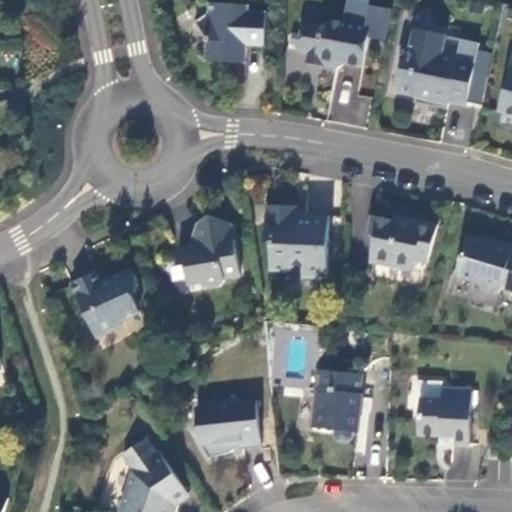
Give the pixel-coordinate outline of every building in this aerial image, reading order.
[(249,6),(210,4),(209,14),(195,23),(208,41),(206,62),(233,63),(233,57),(247,58),(247,46),(265,47),(267,13),(249,12),(249,6)] [(373,21),(353,17),(352,24),(371,28),(373,21)] [(364,68),(371,28),(352,24),(331,21),(323,26),(303,23),(298,51),(309,53),(307,63),(325,67),(333,62),(338,69),(345,64),(364,68)] [(448,36),(414,29),(410,49),(402,47),(397,69),(401,70),(396,93),(418,97),(417,99),(429,102),(428,106),(448,110),(449,103),(467,106),(480,44),(461,40),(458,58),(444,56),(447,37),(448,36)] [(447,37),(444,56),(458,58),(461,40),(447,37)] [(511,68),(511,69),(499,112),(511,115),(511,68)] [(298,207),(267,206),(266,243),(272,244),(271,271),(290,272),(295,268),(303,268),(303,278),(327,279),(330,217),(306,216),(306,221),(297,221),(298,207)] [(185,265),(189,286),(202,284),(203,285),(209,290),(221,287),(225,282),(225,280),(241,277),(232,225),(210,217),(198,224),(193,239),(197,240),(195,247),(194,247),(178,250),(181,262),(185,265)] [(404,223),(372,217),(369,235),(375,237),(371,263),(415,271),(417,261),(428,263),(439,225),(405,219),(404,223)] [(494,244),(468,236),(456,276),(479,283),(483,290),(495,294),(502,289),(511,291),(511,245),(495,241),(494,244)] [(98,272),(72,284),(97,338),(124,326),(122,322),(140,313),(132,295),(136,294),(139,286),(132,270),(112,280),(113,281),(104,286),(103,284),(98,272)] [(315,391),(317,391),(313,428),(335,431),(334,438),(338,442),(349,443),(353,439),(354,433),(358,433),(360,410),(358,409),(362,375),(317,370),(315,391)] [(441,444),(471,446),(473,390),(443,388),(443,400),(421,399),(419,435),(441,436),(441,444)] [(216,406),(196,408),(198,427),(193,430),(209,457),(212,458),(222,456),(224,456),(225,455),(227,454),(232,452),(235,451),(231,444),(242,442),(243,450),(262,448),(257,402),(239,404),(234,396),(216,406)] [(189,495),(160,452),(156,455),(146,440),(124,455),(134,471),(120,511),(172,511),(174,505),(189,495)] [(0,496),(0,511),(4,511),(9,499),(0,496)]
